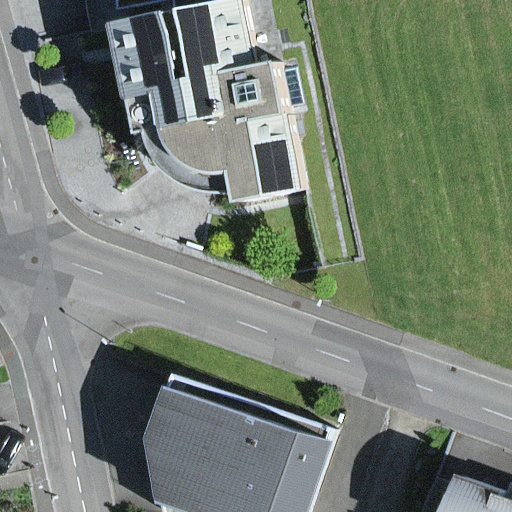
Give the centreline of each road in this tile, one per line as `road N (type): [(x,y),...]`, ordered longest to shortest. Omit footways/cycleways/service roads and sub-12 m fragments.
road 1 (residential): [(25,246),(511,418)]
road 2 (residential): [(82,511),(25,246)]
